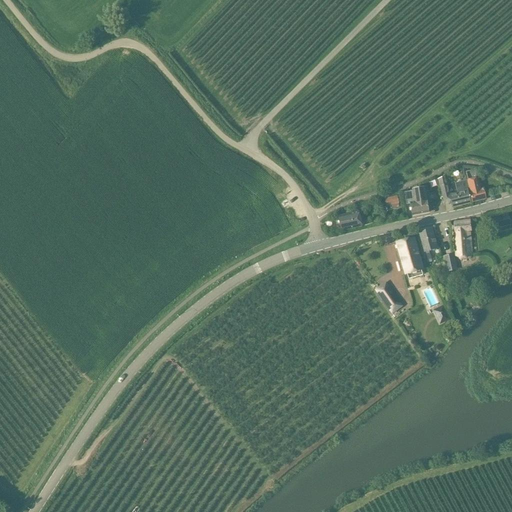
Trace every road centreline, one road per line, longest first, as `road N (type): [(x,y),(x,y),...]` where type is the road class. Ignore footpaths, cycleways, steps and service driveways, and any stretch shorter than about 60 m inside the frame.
road 1 (unclassified): [(321,247),(287,177),(213,130),(138,45),(63,57),(5,0)]
road 2 (tertiary): [(34,511),(109,398),(173,327),(258,268),(321,247)]
road 3 (tertiary): [(321,247),(511,200)]
